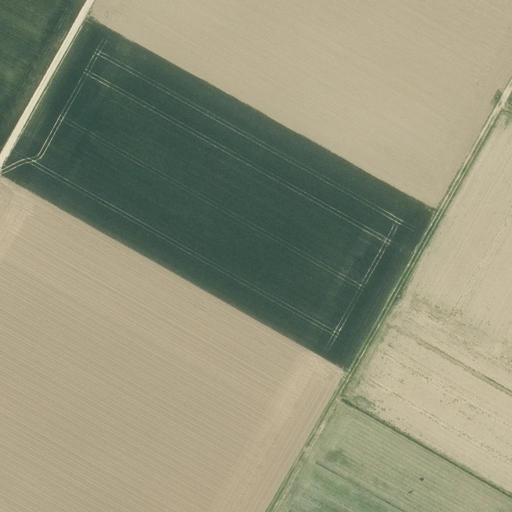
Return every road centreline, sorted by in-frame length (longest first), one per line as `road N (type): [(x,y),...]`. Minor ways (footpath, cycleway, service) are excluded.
road 1 (track): [(266,511),(392,288)]
road 2 (track): [(0,151),(84,0)]
